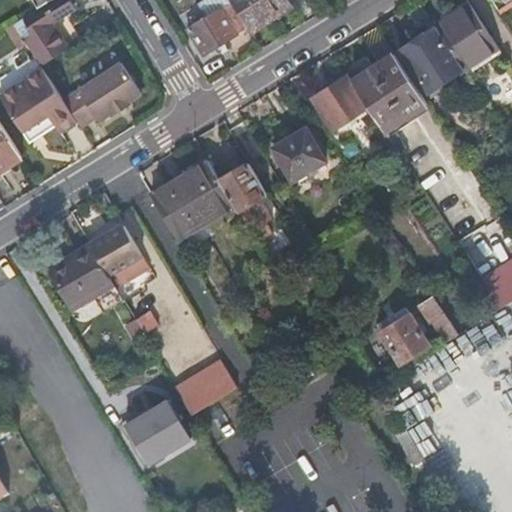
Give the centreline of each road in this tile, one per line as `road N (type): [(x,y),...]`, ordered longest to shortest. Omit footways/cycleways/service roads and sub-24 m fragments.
road 1 (unclassified): [(0,232),(199,111)]
road 2 (unclassified): [(199,111),(379,0)]
road 3 (residential): [(199,111),(131,0)]
